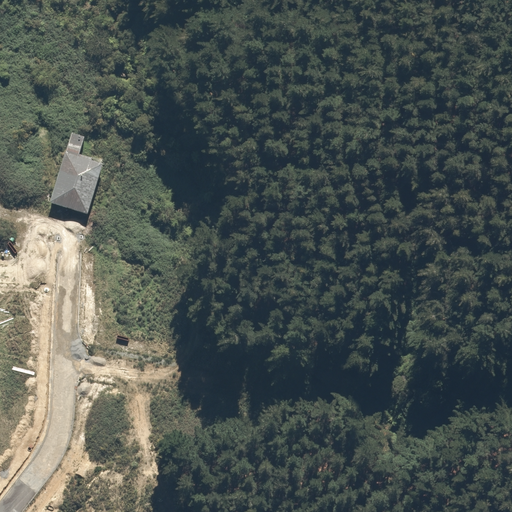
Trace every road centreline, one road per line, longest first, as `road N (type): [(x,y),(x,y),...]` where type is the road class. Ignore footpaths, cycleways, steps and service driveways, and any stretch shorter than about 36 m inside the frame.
road 1 (residential): [(245,394),(66,361)]
road 2 (residential): [(66,361),(55,444),(7,511)]
road 3 (residential): [(67,228),(66,361)]
